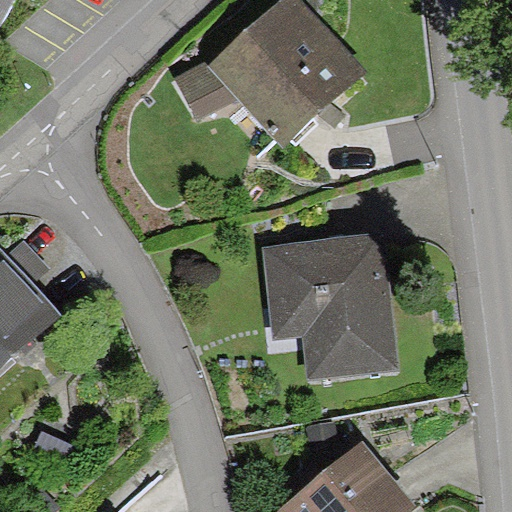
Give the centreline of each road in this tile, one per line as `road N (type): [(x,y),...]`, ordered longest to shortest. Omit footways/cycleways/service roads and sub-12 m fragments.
road 1 (residential): [(511,433),(456,0)]
road 2 (residential): [(204,511),(180,396),(99,243),(20,148)]
road 3 (residential): [(181,0),(20,148)]
